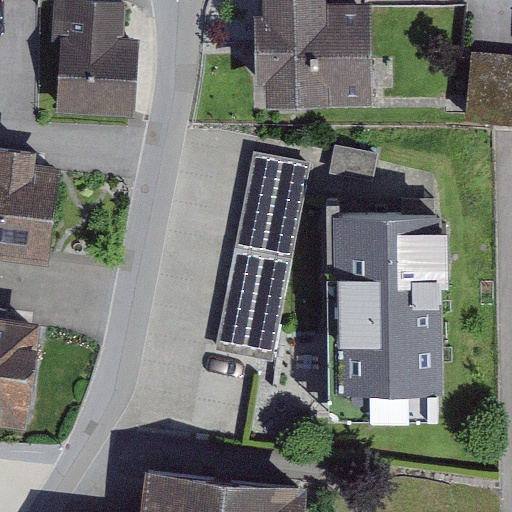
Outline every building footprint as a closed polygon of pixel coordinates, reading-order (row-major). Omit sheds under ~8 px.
[(126,0),(54,0),(52,45),(60,45),(56,109),(134,114),(139,37),(124,36),(126,0)] [(263,0),(263,7),(254,7),(256,77),(266,76),(266,99),(374,97),(372,0),(263,0)] [(511,52),(472,48),(465,116),(511,120),(511,52)] [(0,252),(50,259),(63,160),(36,156),(37,145),(0,139),(0,252)] [(379,151),(335,143),(330,172),(373,180),(379,151)] [(254,149),(234,246),(291,257),(311,161),(254,149)] [(435,193),(325,196),(330,414),(444,411),(440,204),(435,204),(435,193)] [(230,282),(216,348),(273,360),(286,294),(230,282)] [(0,418),(26,422),(41,317),(0,311),(0,418)] [(308,511),(312,479),(147,463),(141,511),(308,511)]
